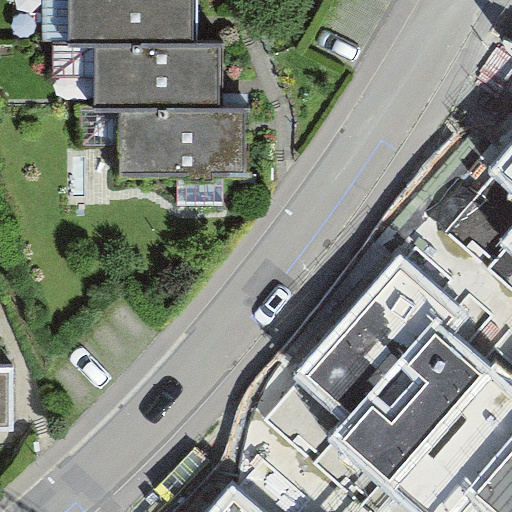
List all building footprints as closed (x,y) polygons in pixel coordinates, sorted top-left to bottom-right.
[(75,0),(75,45),(108,45),(108,104),(139,104),(139,172),(264,173),(265,116),(235,116),(235,51),(208,51),(207,0),(75,0)] [(511,151),(493,173),(511,188),(511,151)] [(438,325),(447,333),(463,316),(400,261),(296,379),(348,425),(438,325)] [(438,325),(348,425),(337,437),(390,486),(493,370),(447,333),(438,325)] [(0,427),(11,427),(10,367),(0,367),(0,427)] [(511,387),(493,370),(390,486),(419,511),(471,511),(478,504),(469,496),(511,447),(511,387)] [(511,511),(511,447),(469,496),(478,504),(486,511),(511,511)] [(261,511),(232,486),(209,511),(261,511)]
